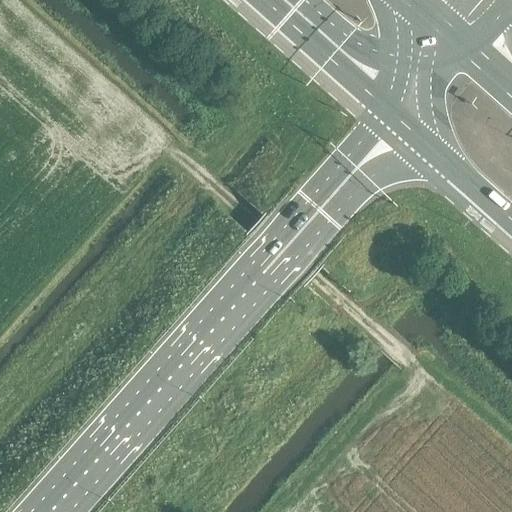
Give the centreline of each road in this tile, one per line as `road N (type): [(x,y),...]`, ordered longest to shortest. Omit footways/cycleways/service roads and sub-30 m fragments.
road 1 (motorway): [(45,511),(397,120)]
road 2 (track): [(411,361),(168,147)]
road 3 (primary): [(281,0),(397,120)]
road 4 (primary): [(397,120),(511,220)]
